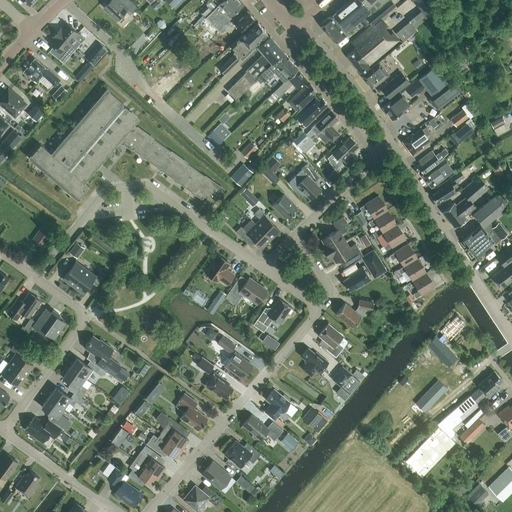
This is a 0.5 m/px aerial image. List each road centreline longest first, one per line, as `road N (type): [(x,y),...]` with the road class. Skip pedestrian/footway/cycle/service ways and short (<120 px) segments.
road 1 (residential): [(40,277),(108,189),(145,185),(265,269)]
road 2 (residential): [(150,511),(319,307)]
road 3 (unclassified): [(511,336),(384,131)]
road 4 (residential): [(3,432),(85,319),(40,277)]
road 5 (unclassified): [(289,23),(283,38),(368,146)]
road 6 (unclassified): [(384,131),(301,22)]
